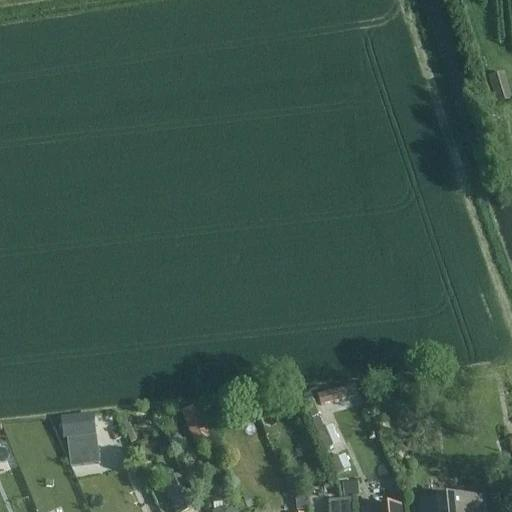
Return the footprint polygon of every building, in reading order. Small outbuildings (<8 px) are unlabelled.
[(504,75),(484,82),(490,99),(493,108),(511,101),(511,96),(504,75)] [(349,387),(314,396),(316,406),(352,396),(349,387)] [(198,407),(181,414),(197,451),(214,444),(198,407)] [(95,438),(92,416),(61,420),(64,441),(95,438)] [(318,419),(311,422),(316,433),(322,430),(318,419)] [(127,422),(121,424),(129,443),(134,441),(127,422)] [(305,427),(299,429),(301,436),(308,434),(305,427)] [(333,448),(325,429),(316,433),(324,452),(333,448)] [(135,447),(134,451),(135,455),(139,456),(143,455),(144,451),(143,447),(139,446),(135,447)] [(343,473),(343,472),(338,460),(337,459),(330,462),(336,476),(343,473)] [(183,475),(162,484),(173,511),(191,511),(198,509),(183,475)] [(344,499),(358,497),(357,484),(342,485),(344,499)] [(309,495),(295,496),(296,511),(307,511),(310,511),(309,495)] [(251,496),(242,500),(247,511),(256,507),(251,496)] [(482,511),(482,500),(418,506),(419,511),(482,511)] [(351,511),(350,501),(329,503),(329,511),(351,511)]
